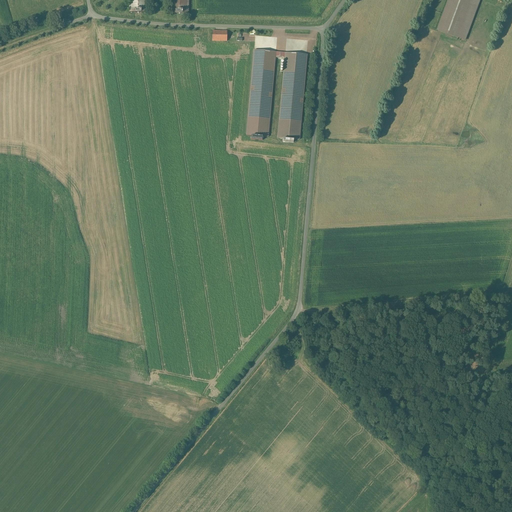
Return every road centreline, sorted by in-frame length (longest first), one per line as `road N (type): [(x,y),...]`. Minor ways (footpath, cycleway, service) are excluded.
road 1 (unclassified): [(133,511),(292,320),(324,28)]
road 2 (track): [(299,301),(508,297),(462,433),(430,478)]
road 3 (unclassified): [(324,28),(90,16),(87,0)]
